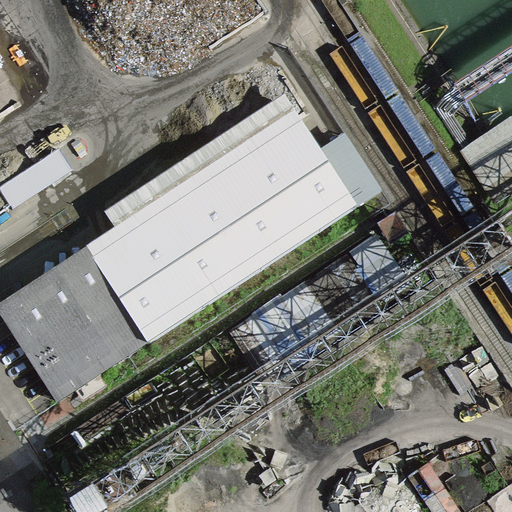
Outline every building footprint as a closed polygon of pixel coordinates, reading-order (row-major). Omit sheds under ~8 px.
[(299,112),(0,307),(0,315),(59,404),(362,208),(359,205),(322,147),(299,112)] [(344,132),(322,147),(359,205),(382,189),(344,132)] [(72,169),(59,148),(0,186),(0,188),(10,206),(12,209),(72,169)] [(430,270),(396,217),(302,276),(336,329),(430,270)] [(0,462),(24,447),(0,407),(0,462)]
